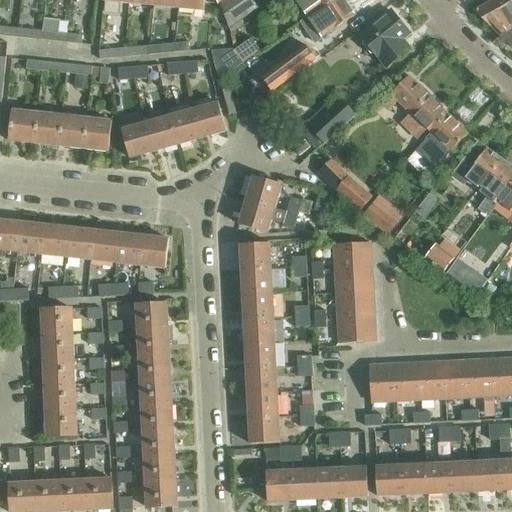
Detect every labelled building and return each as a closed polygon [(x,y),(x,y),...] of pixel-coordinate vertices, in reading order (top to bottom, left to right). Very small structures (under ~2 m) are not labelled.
[(105,0),(105,2),(104,12),(119,14),(120,4),(131,5),(131,0),(105,0)] [(179,9),(179,0),(155,0),(155,7),(179,9)] [(179,0),(179,9),(204,12),(204,0),(179,0)] [(217,0),(219,5),(220,4),(229,29),(228,30),(231,34),(243,27),(240,23),(258,9),(251,0),(217,0)] [(295,0),(308,17),(332,0),(295,0)] [(332,0),(308,17),(301,22),(315,43),(322,38),(355,15),(345,0),(332,0)] [(511,24),(497,0),(493,0),(478,9),(477,14),(501,36),(511,48),(511,24)] [(511,0),(497,0),(511,24),(511,0)] [(399,42),(409,33),(391,10),(361,35),(386,67),(406,51),(399,42)] [(43,32),(42,40),(66,43),(67,34),(69,25),(60,24),(60,21),(44,20),(43,32)] [(0,27),(0,35),(19,38),(20,29),(0,27)] [(42,40),(43,32),(20,29),(19,38),(42,40)] [(67,34),(66,43),(83,44),(84,36),(67,34)] [(242,64),(260,51),(253,39),(234,53),(242,64)] [(322,59),(309,42),(291,56),(304,73),(322,59)] [(166,45),(167,55),(190,53),(189,43),(166,45)] [(144,47),(145,57),(167,55),(166,45),(144,47)] [(145,57),(144,47),(122,49),(123,59),(145,57)] [(123,59),(122,49),(99,52),(99,61),(123,59)] [(43,72),(44,63),(27,61),(26,71),(43,72)] [(182,64),(183,76),(198,74),(197,62),(182,64)] [(44,63),(43,72),(67,75),(68,65),(44,63)] [(183,76),(182,64),(167,65),(168,77),(183,76)] [(68,65),(67,75),(76,75),(91,77),(92,77),(93,68),(68,65)] [(133,68),(134,80),(149,79),(148,67),(133,68)] [(134,80),(133,68),(118,69),(119,82),(134,80)] [(101,69),(99,85),(109,86),(111,70),(101,69)] [(76,75),(75,88),(90,90),(92,77),(91,77),(76,75)] [(410,114),(429,96),(409,76),(382,104),(389,111),(397,102),(410,114)] [(429,96),(410,114),(411,114),(406,119),(422,135),(428,129),(431,132),(448,114),(429,96)] [(354,115),(341,101),(310,129),(323,144),(354,115)] [(194,110),(203,139),(227,132),(219,103),(194,110)] [(35,144),(39,112),(13,110),(10,141),(35,144)] [(171,117),(179,146),(203,139),(194,110),(171,117)] [(39,112),(35,144),(60,147),(63,115),(39,112)] [(425,139),(426,140),(416,151),(434,169),(468,134),(448,114),(431,132),(432,132),(425,139)] [(63,115),(60,147),(84,149),(88,118),(63,115)] [(147,123),(156,153),(179,146),(171,117),(147,123)] [(88,118),(84,149),(110,152),(114,121),(88,118)] [(131,159),(156,153),(147,123),(123,130),(131,159)] [(304,140),(293,149),(299,157),(311,147),(304,140)] [(481,186),(501,160),(479,143),(453,177),(465,186),(471,178),(481,186)] [(500,203),(511,188),(511,168),(501,160),(481,186),(482,186),(479,191),(489,198),(480,210),(489,217),(495,210),(500,203)] [(329,163),(316,176),(334,193),(345,180),(329,163)] [(247,200),(276,208),(283,185),(254,176),(247,200)] [(360,212),(372,198),(349,177),(336,192),(360,212)] [(500,203),(495,210),(511,223),(511,188),(500,203)] [(439,201),(430,194),(415,214),(424,221),(439,201)] [(319,196),(315,211),(329,215),(333,200),(319,196)] [(287,212),(298,215),(302,201),(291,198),(287,212)] [(388,237),(403,219),(377,199),(364,215),(373,222),(371,225),(388,237)] [(276,208),(247,200),(240,223),(269,232),(272,222),(283,225),(283,226),(294,229),(298,215),(287,212),(287,213),(275,210),(276,208)] [(0,250),(19,253),(22,224),(0,221),(0,250)] [(19,253),(43,256),(46,227),(22,224),(19,253)] [(43,256),(68,258),(71,229),(46,227),(43,256)] [(68,258),(92,261),(95,232),(71,229),(68,258)] [(92,261),(117,263),(120,235),(95,232),(92,261)] [(117,263),(141,266),(144,237),(120,235),(117,263)] [(167,269),(170,240),(144,237),(141,266),(167,269)] [(243,271),(273,269),(272,244),(241,246),(243,271)] [(336,271),(373,269),(372,244),(335,246),(336,271)] [(435,248),(424,262),(443,277),(454,262),(435,248)] [(292,269),(307,268),(306,257),(291,258),(292,269)] [(312,272),(324,272),(323,263),(311,263),(312,272)] [(307,268),(292,269),(292,279),(308,278),(307,268)] [(273,269),(243,271),(244,295),(274,294),(273,269)] [(337,295),(375,293),(373,269),(336,271),(337,295)] [(324,272),(312,272),(312,281),(324,281),(324,272)] [(477,272),(467,287),(477,294),(487,279),(477,272)] [(0,289),(0,291),(0,290),(0,303),(14,302),(13,291),(13,279),(6,280),(6,283),(0,282),(0,289)] [(139,295),(155,295),(154,283),(139,284),(139,295)] [(129,284),(113,285),(114,298),(129,297),(129,284)] [(113,285),(98,286),(99,299),(114,298),(113,285)] [(78,287),(63,288),(64,300),(79,299),(78,287)] [(63,288),(48,289),(49,301),(64,300),(63,288)] [(28,289),(13,291),(14,302),(18,302),(29,302),(28,289)] [(339,319),(376,317),(375,293),(337,295),(339,319)] [(274,294),(244,295),(245,320),(275,318),(274,294)] [(139,306),(140,332),(170,330),(168,304),(139,306)] [(295,318),(309,317),(309,307),(294,308),(295,318)] [(74,309),(44,311),(45,337),(76,336),(74,309)] [(102,320),(102,309),(88,309),(88,320),(102,320)] [(315,321),(326,320),(325,311),(314,312),(315,321)] [(309,317),(295,318),(296,328),(310,327),(309,317)] [(376,317),(339,319),(340,344),(377,342),(376,317)] [(275,318),(245,320),(247,345),(277,343),(275,318)] [(326,320),(315,321),(315,329),(327,329),(326,320)] [(122,321),(108,322),(108,333),(123,333),(122,321)] [(171,356),(170,330),(140,332),(141,357),(171,356)] [(103,334),(88,334),(89,346),(104,345),(103,334)] [(77,361),(76,336),(45,337),(46,362),(77,361)] [(277,343),(247,345),(248,369),(278,368),(277,343)] [(110,359),(124,358),(124,347),(109,348),(110,359)] [(141,357),(143,383),(172,381),(171,356),(141,357)] [(298,368),(312,367),(312,356),(297,357),(298,368)] [(511,397),(511,358),(493,360),(495,398),(511,397)] [(104,359),(89,359),(90,371),(104,370),(104,359)] [(495,398),(493,360),(469,361),(471,399),(495,398)] [(78,386),(77,361),(46,362),(47,388),(78,386)] [(471,399),(469,361),(444,362),(446,400),(471,399)] [(446,400),(444,362),(420,363),(422,401),(446,400)] [(422,401),(420,363),(396,365),(398,402),(422,401)] [(398,402),(396,365),(371,366),(373,403),(398,402)] [(312,367),(298,368),(298,378),(313,377),(312,367)] [(278,368),(248,369),(249,394),(279,393),(278,368)] [(110,373),(111,384),(125,383),(125,372),(110,373)] [(174,407),(172,381),(143,383),(144,408),(174,407)] [(105,384),(90,385),(91,396),(105,396),(105,384)] [(79,411),(78,386),(47,388),(48,413),(79,411)] [(279,393),(249,394),(251,419),(281,417),(279,393)] [(127,409),(126,397),(112,398),(112,409),(127,409)] [(301,417),(315,416),(315,406),(300,407),(301,417)] [(175,432),(174,407),(144,408),(145,433),(175,432)] [(494,408),(484,408),(485,418),(494,417),(494,408)] [(106,410),(92,411),(92,421),(106,420),(106,410)] [(470,411),(470,422),(479,422),(479,410),(470,411)] [(80,437),(79,411),(48,413),(49,438),(80,437)] [(470,422),(470,411),(461,411),(461,423),(470,422)] [(422,425),(421,413),(413,414),(413,425),(422,425)] [(421,413),(422,425),(430,424),(430,413),(421,413)] [(365,416),(366,421),(366,426),(383,425),(382,415),(365,416)] [(315,416),(301,417),(301,428),(316,427),(315,416)] [(281,417),(251,419),(252,445),(282,443),(281,417)] [(113,423),(114,434),(128,434),(128,423),(113,423)] [(502,490),(499,426),(488,426),(489,442),(499,442),(500,461),(477,462),(478,491),(502,490)] [(499,426),(502,490),(511,489),(511,460),(510,426),(499,426)] [(450,444),(450,428),(439,429),(440,444),(450,444)] [(450,428),(450,444),(461,443),(460,428),(450,428)] [(400,446),(400,431),(389,432),(390,446),(400,446)] [(400,431),(400,446),(411,445),(410,431),(400,431)] [(177,457),(175,432),(145,433),(147,459),(177,457)] [(341,448),(340,433),(330,434),(331,449),(341,448)] [(340,433),(341,448),(352,447),(351,433),(340,433)] [(96,460),(95,445),(84,446),(84,471),(91,470),(91,460),(96,460)] [(70,461),(70,447),(59,447),(59,461),(70,461)] [(46,448),(35,449),(36,463),(46,462),(46,448)] [(116,459),(131,459),(130,448),(116,448),(116,459)] [(291,463),(290,448),(280,449),(280,463),(291,463)] [(301,448),(290,448),(291,463),(302,462),(301,448)] [(9,450),(9,451),(10,464),(21,463),(21,449),(9,450)] [(178,482),(177,457),(147,459),(148,484),(178,482)] [(478,491),(477,462),(452,463),(454,492),(478,491)] [(454,492),(452,463),(427,464),(429,494),(454,492)] [(429,494),(427,464),(403,466),(404,495),(429,494)] [(404,495),(403,466),(377,467),(379,496),(404,495)] [(342,468),(343,498),(369,496),(367,467),(342,468)] [(343,498),(342,468),(318,470),(319,499),(343,498)] [(319,499),(318,470),(293,471),(294,500),(319,499)] [(294,500),(293,471),(267,472),(269,501),(294,500)] [(117,473),(117,485),(132,484),(132,472),(117,473)] [(88,511),(114,511),(113,479),(86,481),(88,511)] [(62,511),(88,511),(86,481),(61,482),(62,511)] [(37,511),(62,511),(61,482),(36,483),(37,511)] [(179,508),(178,482),(148,484),(149,509),(179,508)] [(12,511),(37,511),(36,483),(11,485),(12,511)] [(120,498),(121,510),(134,509),(134,498),(120,498)]
